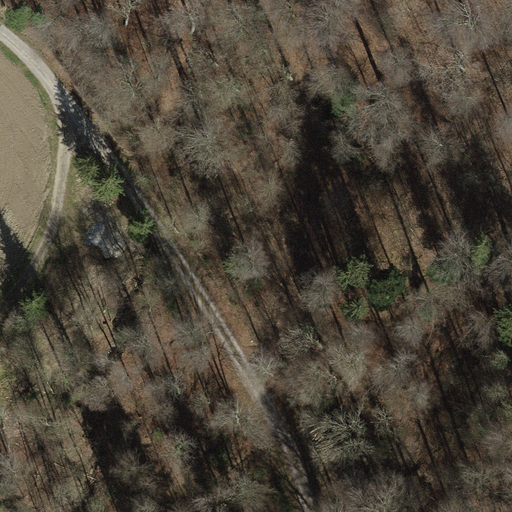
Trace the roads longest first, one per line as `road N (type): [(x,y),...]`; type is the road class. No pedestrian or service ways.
road 1 (track): [(309,511),(289,457),(137,186),(54,84)]
road 2 (track): [(0,307),(33,267),(60,204),(67,148),(54,84),(0,31)]
